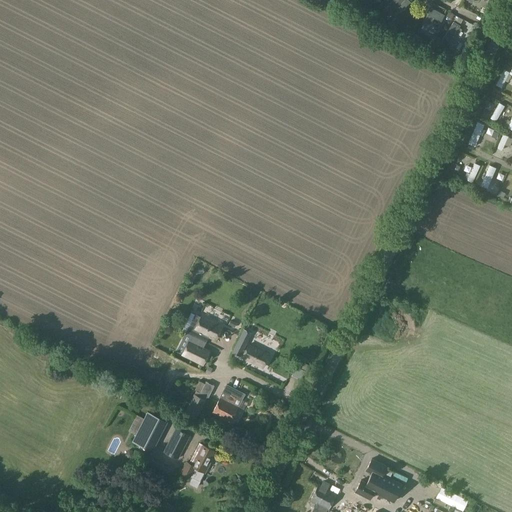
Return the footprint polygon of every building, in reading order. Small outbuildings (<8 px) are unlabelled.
[(370,9),(376,0),(369,0),(365,6),(370,9)] [(408,0),(392,0),(383,9),(389,15),(399,5),(403,9),(410,2),(408,0)] [(441,22),(444,15),(431,9),(425,22),(432,25),(435,19),(441,22)] [(459,34),(462,30),(459,28),(460,26),(454,22),(442,40),(448,44),(456,33),(459,34)] [(504,70),(496,85),(501,88),(509,72),(504,70)] [(496,121),(505,106),(499,103),(491,118),(496,121)] [(484,125),(478,123),(468,144),(475,147),(484,125)] [(510,147),(511,141),(511,138),(508,137),(508,136),(504,134),(498,148),(502,150),(505,144),(510,147)] [(470,173),(467,180),(472,183),(480,166),(475,163),(474,164),(470,173)] [(496,169),(489,166),(481,186),(487,189),(496,169)] [(206,313),(217,318),(220,311),(209,306),(206,313)] [(201,316),(195,329),(196,329),(192,335),(206,342),(209,336),(215,339),(222,326),(201,316)] [(228,325),(235,328),(237,323),(231,319),(228,325)] [(192,335),(189,342),(189,341),(183,354),(203,364),(209,351),(202,348),(205,342),(206,342),(192,335)] [(249,344),(243,357),(263,367),(269,355),(249,344)] [(199,381),(193,394),(194,394),(185,412),(196,418),(206,400),(205,400),(207,396),(208,397),(214,385),(206,381),(205,383),(199,381)] [(238,406),(234,404),(237,397),(233,395),(236,389),(226,385),(223,391),(226,392),(223,398),(220,397),(212,413),(230,422),(238,406)] [(140,420),(132,417),(125,433),(134,436),(132,442),(140,446),(139,449),(155,456),(169,422),(163,419),(162,423),(142,415),(140,420)] [(178,459),(191,435),(175,427),(163,452),(178,459)] [(216,451),(200,443),(190,463),(187,461),(181,472),(190,476),(195,466),(205,471),(216,451)] [(168,480),(173,470),(147,456),(142,466),(168,480)] [(383,474),(387,466),(372,459),(366,470),(372,473),(367,483),(361,480),(355,491),(370,499),(374,491),(394,501),(403,483),(383,474)] [(327,489),(330,484),(322,481),(320,485),(318,484),(310,500),(328,509),(336,493),(327,489)] [(154,504),(158,496),(151,492),(147,500),(154,504)]
